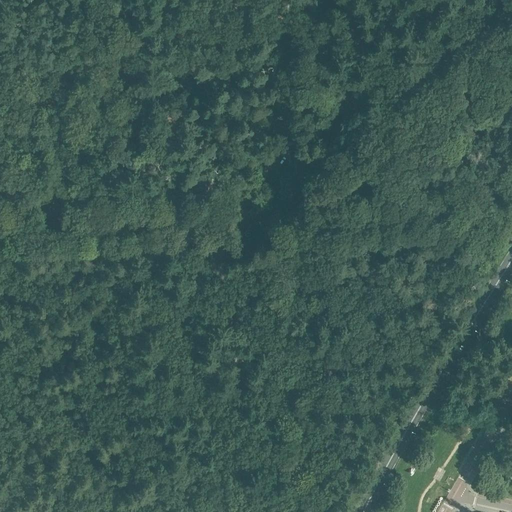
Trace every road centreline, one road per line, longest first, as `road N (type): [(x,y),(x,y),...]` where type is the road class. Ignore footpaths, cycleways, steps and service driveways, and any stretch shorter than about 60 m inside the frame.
road 1 (primary): [(367,511),(511,262)]
road 2 (residential): [(454,494),(511,386)]
